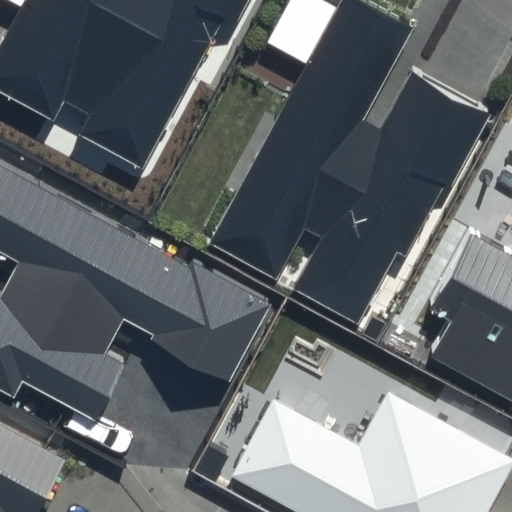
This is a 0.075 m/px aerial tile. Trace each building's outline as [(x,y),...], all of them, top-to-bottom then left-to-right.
[(24,0),(0,46),(0,90),(55,119),(65,100),(91,114),(80,133),(142,166),(221,20),(235,27),(249,0),(24,0)] [(417,23),(373,0),(339,0),(209,243),(279,280),(307,228),(323,237),(294,290),(357,323),(396,251),(404,255),(442,185),(448,189),(491,110),(414,69),(381,131),(363,121),(417,23)] [(186,262),(0,160),(0,251),(20,262),(0,298),(0,386),(13,393),(23,374),(97,414),(125,363),(105,353),(124,319),(148,332),(145,339),(228,384),(274,300),(190,255),(186,262)] [(511,239),(507,249),(469,227),(425,306),(446,317),(425,356),(511,403),(511,239)] [(488,511),(511,469),(511,458),(389,392),(359,447),(273,400),(231,477),(295,511),(488,511)] [(38,511),(67,459),(0,422),(0,511),(38,511)]
